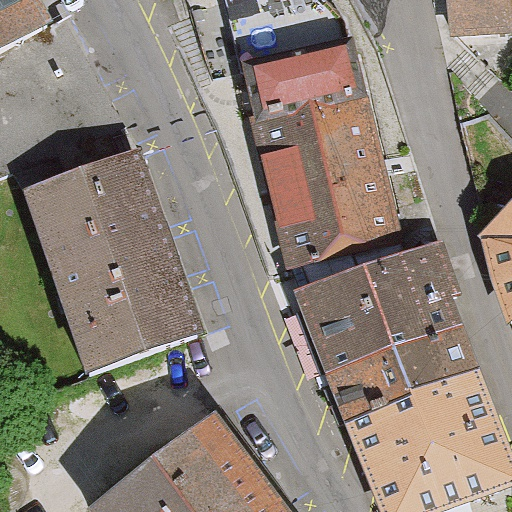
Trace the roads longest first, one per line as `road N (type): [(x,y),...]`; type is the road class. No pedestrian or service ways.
road 1 (residential): [(112,0),(169,112),(249,332),(340,511)]
road 2 (residential): [(421,71),(462,254),(511,385)]
